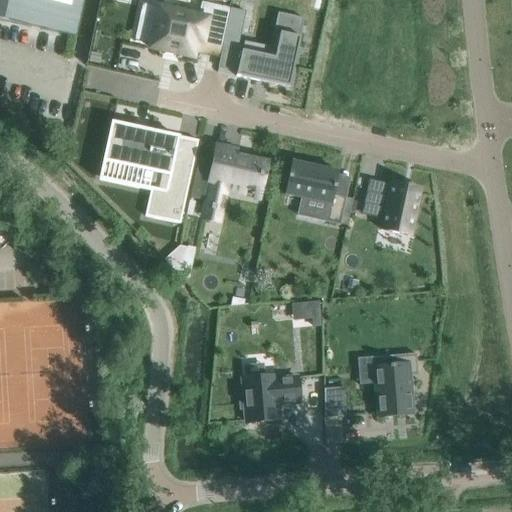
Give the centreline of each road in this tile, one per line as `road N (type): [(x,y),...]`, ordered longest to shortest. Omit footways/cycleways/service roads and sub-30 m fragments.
road 1 (unclassified): [(170,499),(151,462),(156,309),(48,191),(0,152)]
road 2 (unclassified): [(170,499),(202,490),(511,469)]
road 3 (residential): [(492,168),(162,98)]
road 4 (residential): [(492,168),(474,0)]
road 5 (residential): [(511,291),(492,168)]
